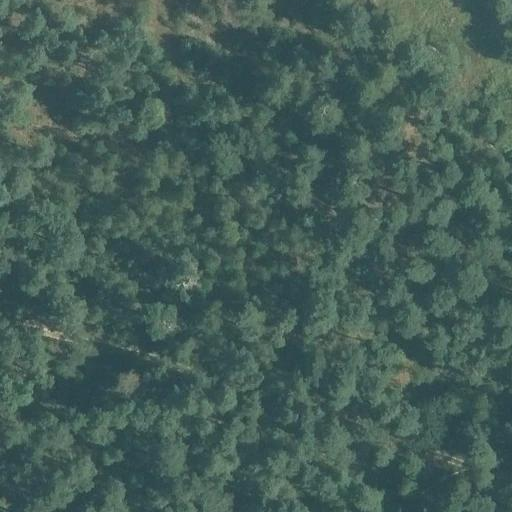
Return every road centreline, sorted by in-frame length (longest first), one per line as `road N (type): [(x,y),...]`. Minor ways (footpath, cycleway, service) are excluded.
road 1 (track): [(0,323),(375,426),(511,482)]
road 2 (track): [(402,511),(467,470),(511,453)]
